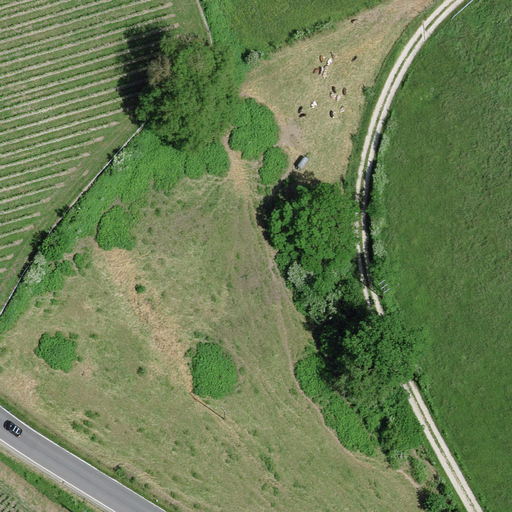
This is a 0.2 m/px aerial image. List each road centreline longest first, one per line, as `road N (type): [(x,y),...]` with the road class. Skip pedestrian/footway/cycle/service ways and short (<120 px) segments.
road 1 (track): [(456,0),(425,31),(389,91),(366,164),(361,230),(377,314),(477,511)]
road 2 (tertiary): [(142,511),(0,424)]
